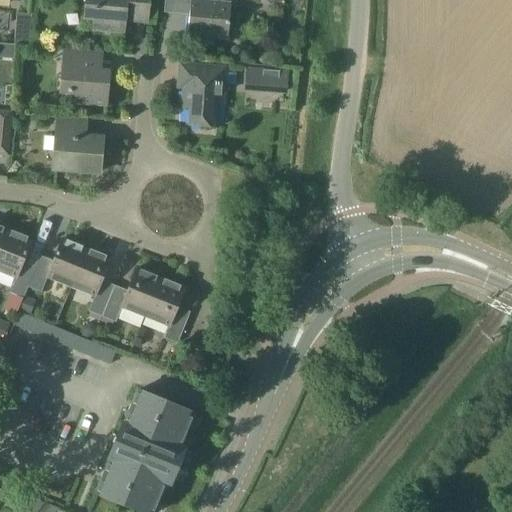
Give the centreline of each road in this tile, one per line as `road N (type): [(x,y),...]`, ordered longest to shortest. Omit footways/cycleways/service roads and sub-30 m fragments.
road 1 (tertiary): [(219,511),(322,290),(357,262)]
road 2 (unclassified): [(357,262),(340,158),(360,0)]
road 3 (tertiary): [(357,262),(419,248),(496,272)]
road 4 (residential): [(143,177),(183,167),(206,182),(213,222),(196,244)]
road 5 (residential): [(130,215),(0,194)]
